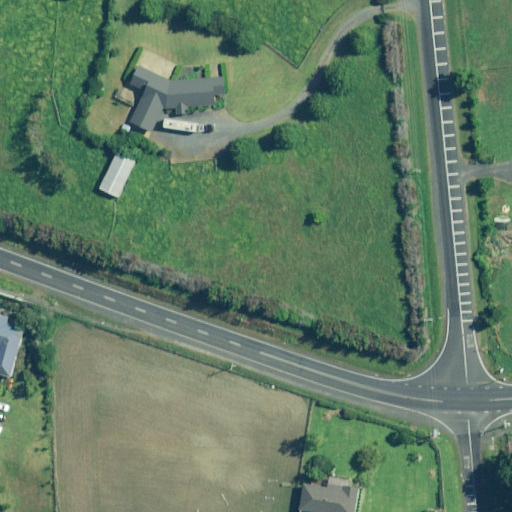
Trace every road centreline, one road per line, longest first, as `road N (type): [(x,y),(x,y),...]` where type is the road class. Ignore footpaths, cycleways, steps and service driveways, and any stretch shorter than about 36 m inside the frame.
road 1 (tertiary): [(0,260),(355,385),(467,402)]
road 2 (unclassified): [(467,402),(429,0)]
